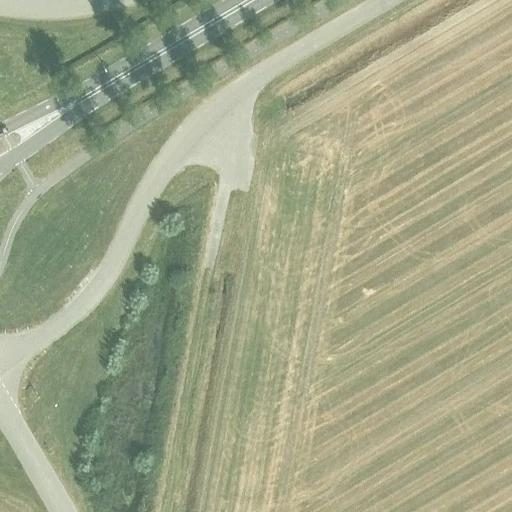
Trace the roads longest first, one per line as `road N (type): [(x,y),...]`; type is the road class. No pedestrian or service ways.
road 1 (unclassified): [(242,92),(181,148),(101,283),(72,314),(0,364)]
road 2 (track): [(208,275),(161,511)]
road 3 (unclassified): [(242,92),(208,275)]
road 4 (unclassified): [(390,0),(242,92)]
road 5 (primary): [(0,166),(122,78)]
road 6 (primary): [(122,78),(250,0)]
road 7 (primary): [(122,78),(0,131)]
road 8 (unclassified): [(61,511),(0,406)]
